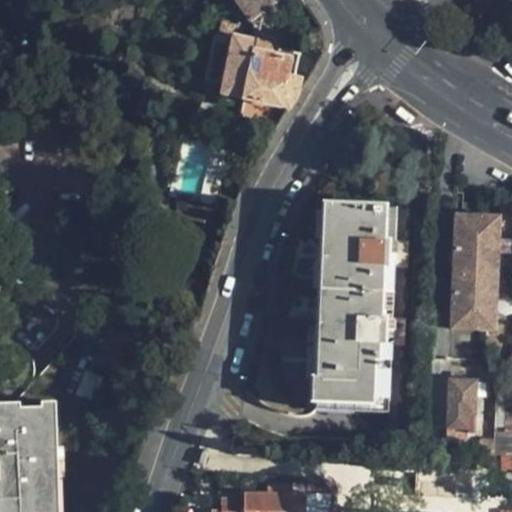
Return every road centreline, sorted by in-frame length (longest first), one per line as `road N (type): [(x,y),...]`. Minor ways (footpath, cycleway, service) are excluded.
road 1 (unclassified): [(377,35),(259,211),(151,511)]
road 2 (secondary): [(377,35),(511,130)]
